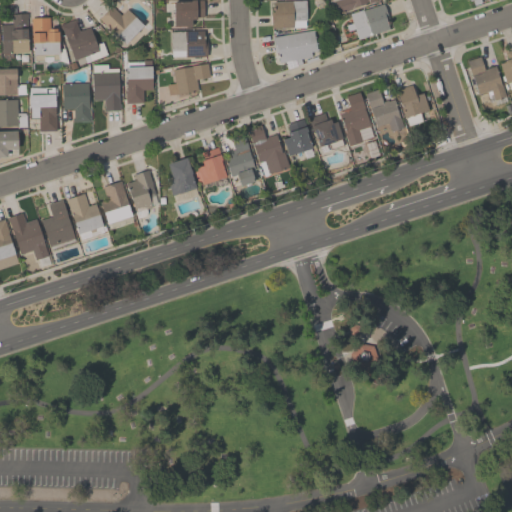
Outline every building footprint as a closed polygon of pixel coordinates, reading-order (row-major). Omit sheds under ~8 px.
[(201,0),(202,16),(195,16),(195,19),(190,19),(190,26),(172,26),(171,1),(186,0),(201,0)] [(304,0),(305,19),(303,19),(303,26),(270,27),(269,11),(272,11),(272,6),(273,6),(272,0),(304,0)] [(376,0),(337,13),(332,0),(376,0)] [(357,38),(353,28),(346,30),(345,25),(351,22),(348,13),(361,8),(361,9),(381,2),(386,17),(383,18),(386,28),(357,38)] [(142,25),(123,43),(97,17),(109,4),(119,14),(125,8),(142,25)] [(0,23),(10,23),(10,13),(26,13),(26,17),(25,17),(26,52),(11,52),(11,59),(1,59),(1,52),(0,52),(0,23)] [(29,17),(48,17),(48,28),(55,28),(55,31),(57,31),(57,48),(63,48),(66,62),(57,59),(51,59),(51,55),(42,56),(42,60),(32,60),(32,54),(31,54),(29,17)] [(58,23),(74,17),(76,22),(75,22),(77,30),(88,26),(97,50),(72,59),(61,29),(60,30),(58,23)] [(170,31),(202,29),(202,40),(205,40),(205,56),(170,56),(170,31)] [(270,36),(311,29),(315,50),(309,51),(309,57),(278,62),(276,51),(273,52),(270,36)] [(506,58),(504,51),(511,48),(511,80),(504,83),(497,62),(502,60),(502,59),(506,58)] [(465,60),(478,56),(483,69),(494,65),(504,96),(493,99),(489,90),(476,94),(465,60)] [(167,95),(165,84),(173,82),(171,68),(206,62),(208,76),(194,78),(196,90),(167,95)] [(141,89),(141,102),(124,102),(124,88),(125,88),(124,66),(150,65),(151,89),(141,89)] [(0,93),(0,67),(14,67),(15,84),(25,84),(25,93),(0,93)] [(103,110),(103,99),(91,100),(91,71),(116,71),(118,103),(119,103),(119,109),(103,110)] [(61,108),(60,83),(86,82),(87,117),(89,117),(89,121),(71,121),(71,118),(72,118),(72,108),(61,108)] [(426,109),(418,112),(421,120),(407,125),(404,117),(403,117),(393,90),(409,84),(413,96),(420,93),(426,109)] [(54,129),(38,130),(38,117),(28,117),(27,94),(43,93),(43,86),(53,86),(54,129)] [(375,126),(364,93),(376,89),(380,101),(386,99),(386,100),(392,98),(402,126),(390,130),(387,122),(375,126)] [(344,96),(357,92),(368,125),(356,129),(359,140),(347,144),(343,133),(344,132),(340,119),(339,119),(337,112),(348,109),(344,96)] [(0,98),(15,98),(16,125),(0,125),(0,98)] [(326,119),(328,118),(330,122),(335,121),(340,138),(339,138),(341,144),(328,149),(326,142),(317,145),(313,132),(311,132),(306,117),(323,112),(326,119)] [(286,132),(288,131),(285,124),(302,118),(306,130),(305,131),(310,147),(287,155),(280,138),(287,136),(286,132)] [(262,175),(246,129),(258,125),(262,137),(274,133),(280,151),(282,151),(287,167),(262,175)] [(16,150),(13,150),(13,149),(5,149),(5,156),(0,156),(0,130),(15,130),(16,150)] [(242,136),(253,168),(249,169),(253,181),(239,185),(235,173),(229,175),(223,159),(228,157),(227,152),(232,150),(229,141),(242,136)] [(201,184),(197,172),(196,173),(194,167),(201,164),(199,160),(203,158),(201,152),(216,147),(220,159),(219,160),(224,176),(201,184)] [(194,188),(187,190),(190,198),(180,201),(177,193),(170,195),(165,178),(170,176),(166,163),(185,157),(188,168),(189,168),(190,172),(189,172),(194,188)] [(156,203),(150,205),(150,206),(144,208),(146,212),(144,215),(135,218),(124,182),(134,179),(133,177),(132,177),(131,174),(147,168),(148,172),(147,172),(152,185),(151,185),(154,194),(153,194),(156,203)] [(105,197),(101,185),(118,179),(130,215),(129,215),(131,221),(124,223),(122,218),(114,220),(116,226),(108,229),(106,223),(105,223),(97,199),(105,197)] [(65,199),(82,193),(86,205),(93,203),(103,231),(79,239),(65,199)] [(50,215),(46,203),(60,198),(73,238),(72,238),(73,242),(51,250),(49,245),(48,245),(39,219),(50,215)] [(5,217),(20,212),(23,222),(34,218),(46,255),(33,259),(30,250),(18,254),(5,217)] [(16,263),(0,267),(0,218),(2,218),(16,263)]
